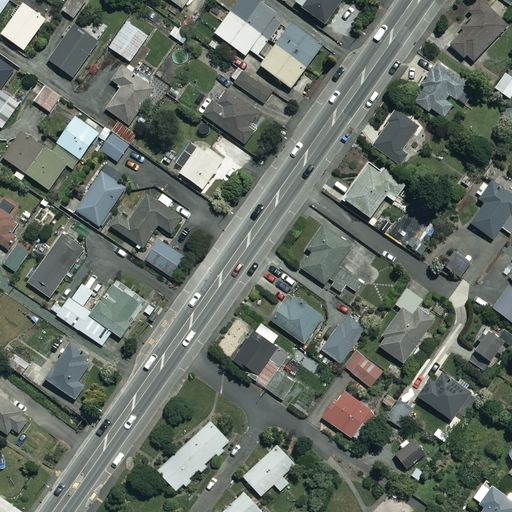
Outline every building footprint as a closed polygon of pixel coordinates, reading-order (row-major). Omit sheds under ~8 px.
[(11,1),(9,0),(0,0),(0,13),(1,14),(11,1)] [(85,2),(82,0),(67,0),(61,9),(74,18),(85,2)] [(170,0),(183,9),(189,0),(170,0)] [(284,19),(257,0),(240,0),(216,34),(246,56),(250,50),(258,55),(284,19)] [(342,0),(298,0),(296,3),(324,24),(342,0)] [(460,30),(462,32),(450,45),(464,58),(467,55),(475,63),(508,26),(480,2),(471,12),(474,14),(460,30)] [(46,20),(24,4),(2,34),(24,50),(46,20)] [(148,37),(127,22),(110,48),(131,62),(148,37)] [(98,42),(75,25),(50,61),(73,77),(98,42)] [(272,43),(277,47),(262,67),(291,89),(322,46),(293,25),(288,31),(284,28),(272,43)] [(190,35),(176,27),(170,35),(184,44),(190,35)] [(445,118),(454,105),(448,101),(451,96),(457,101),(468,85),(436,63),(421,86),(424,88),(415,102),(429,112),(431,109),(445,118)] [(122,88),(107,110),(133,127),(143,112),(140,110),(155,89),(123,67),(113,81),(122,88)] [(264,104),(272,92),(239,68),(233,77),(238,80),(235,84),(264,104)] [(511,96),(511,77),(506,74),(496,89),(510,99),(511,96)] [(61,98),(46,87),(35,102),(51,113),(61,98)] [(21,104),(2,90),(0,93),(0,127),(3,129),(21,104)] [(259,112),(228,90),(218,104),(213,101),(203,115),(245,145),(254,132),(248,128),(259,112)] [(406,149),(421,126),(397,110),(373,146),(402,166),(411,152),(406,149)] [(99,134),(76,117),(58,143),(81,160),(99,134)] [(27,174),(45,148),(22,131),(3,159),(18,169),(14,175),(22,181),(27,174)] [(130,145),(114,134),(102,151),(118,162),(130,145)] [(192,141),(185,152),(190,155),(179,172),(204,189),(224,160),(208,149),(206,151),(192,141)] [(58,145),(53,153),(45,148),(27,174),(50,190),(67,165),(74,170),(81,161),(58,145)] [(380,174),(370,167),(346,200),(372,219),(388,196),(395,202),(409,183),(385,166),(380,174)] [(126,188),(102,172),(76,211),(100,227),(126,188)] [(511,194),(493,181),(480,200),(485,204),(471,224),(493,239),(501,228),(510,234),(511,231),(511,194)] [(183,216),(146,192),(127,220),(118,214),(110,226),(144,249),(159,226),(171,234),(183,216)] [(0,245),(1,245),(7,249),(17,237),(13,234),(19,226),(11,220),(13,218),(0,207),(0,245)] [(302,268),(325,285),(331,278),(335,281),(331,286),(342,293),(347,286),(359,294),(367,283),(371,286),(380,273),(370,265),(376,257),(356,242),(353,247),(324,226),(308,249),(313,253),(302,268)] [(84,249),(64,235),(30,284),(50,298),(84,249)] [(415,237),(408,245),(417,252),(424,243),(415,237)] [(185,257),(158,241),(146,261),(173,277),(185,257)] [(30,254),(18,245),(4,264),(16,273),(30,254)] [(471,263),(459,254),(448,268),(460,277),(471,263)] [(113,333),(120,338),(148,301),(119,279),(91,317),(113,333)] [(91,317),(90,316),(92,313),(85,308),(96,293),(84,284),(74,298),(71,296),(62,308),(56,303),(52,309),(103,347),(113,333),(91,317)] [(511,288),(509,287),(494,309),(511,322),(511,288)] [(403,310),(384,336),(386,338),(380,347),(404,364),(435,320),(418,308),(423,301),(407,289),(396,305),(403,310)] [(324,316),(291,292),(271,321),(304,344),(324,316)] [(335,330),(330,327),(324,336),(329,340),(320,352),(340,365),(365,327),(346,314),(335,330)] [(279,336),(262,323),(234,361),(283,398),(294,384),(278,371),(290,356),(274,344),(279,336)] [(485,372),(505,343),(485,329),(476,340),(480,343),(468,361),(485,372)] [(95,361),(71,344),(47,380),(76,400),(87,386),(81,382),(95,361)] [(384,374),(357,351),(344,367),(372,389),(384,374)] [(30,364),(17,355),(9,366),(22,376),(30,364)] [(30,364),(22,376),(38,387),(45,377),(39,373),(42,369),(32,362),(30,364)] [(452,420),(455,415),(462,420),(478,398),(467,390),(470,385),(460,378),(457,383),(437,370),(418,397),(452,420)] [(373,411),(345,390),(324,418),(352,439),(373,411)] [(402,398),(400,401),(389,393),(382,402),(393,410),(387,418),(401,428),(416,409),(402,398)] [(31,417),(0,395),(0,428),(4,432),(8,426),(19,434),(31,417)] [(206,464),(216,454),(219,457),(226,450),(223,448),(230,441),(210,421),(193,438),(195,440),(160,474),(178,492),(185,485),(187,488),(193,482),(191,479),(199,470),(202,473),(209,467),(206,464)] [(400,446),(403,449),(396,455),(408,469),(426,455),(414,440),(410,443),(407,440),(400,446)] [(244,477),(262,496),(272,487),(278,495),(290,484),(283,476),(296,465),(278,445),(244,477)] [(492,490),(484,484),(473,499),(485,508),(481,511),(511,511),(511,494),(510,492),(507,495),(495,487),(492,490)] [(262,511),(245,493),(223,511),(262,511)]
